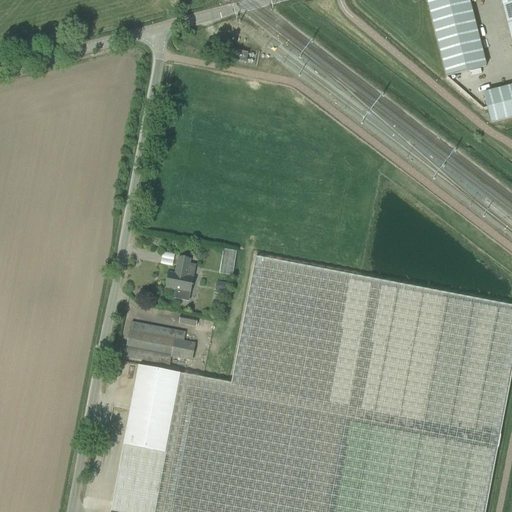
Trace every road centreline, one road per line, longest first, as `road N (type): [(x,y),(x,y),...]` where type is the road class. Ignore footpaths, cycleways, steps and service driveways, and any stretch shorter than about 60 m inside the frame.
road 1 (unclassified): [(71,511),(160,55)]
road 2 (tertiary): [(0,72),(154,31)]
road 3 (tertiary): [(154,31),(271,0)]
